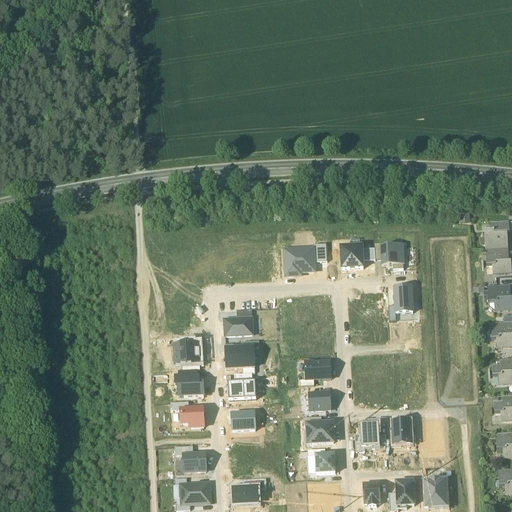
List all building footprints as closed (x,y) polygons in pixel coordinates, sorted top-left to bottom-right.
[(485,234),(485,246),(506,245),(508,244),(508,236),(510,236),(509,226),(492,227),(493,234),(485,234)] [(351,241),(351,249),(361,248),(360,240),(351,241)] [(313,247),(313,251),(314,265),(327,264),(326,246),(313,247)] [(381,268),(392,267),(403,267),(404,266),(403,246),(380,247),(381,261),(381,268)] [(363,270),(363,263),(362,251),(362,248),(361,248),(351,249),(340,250),(341,272),(363,270)] [(315,274),(314,265),(313,251),(284,252),(286,278),(293,278),(293,275),(301,274),(315,274)] [(375,263),(375,262),(374,251),(362,251),(363,263),(375,263)] [(222,257),(223,274),(231,274),(231,256),(222,256),(222,257)] [(495,269),(495,274),(511,273),(511,271),(511,265),(510,265),(509,256),(507,256),(494,257),(486,257),(487,269),(495,269)] [(223,274),(222,257),(202,258),(203,282),(224,281),(223,274)] [(394,290),(395,307),(395,316),(413,315),(411,289),(394,290)] [(380,290),(366,291),(368,313),(382,313),(382,311),(381,299),(380,290)] [(354,314),(368,313),(366,291),(353,292),(353,300),(354,312),(354,314)] [(488,305),(489,305),(496,305),(496,311),(511,310),(511,300),(510,301),(510,293),(508,293),(490,294),(487,294),(488,305)] [(488,305),(487,294),(483,294),(484,308),(494,312),(489,307),(489,305),(488,305)] [(302,322),(315,321),(328,321),(327,302),(301,304),(302,322)] [(193,309),(175,310),(174,310),(175,330),(194,329),(193,309)] [(237,313),(237,322),(252,321),(252,312),(237,313)] [(396,324),(413,323),(413,315),(395,316),(396,323),(396,324)] [(253,338),(252,321),(237,322),(224,322),(225,339),(253,338)] [(498,342),(499,348),(511,347),(511,329),(511,330),(491,331),(491,342),(498,342)] [(191,346),(174,347),(175,367),(181,367),(199,366),(199,361),(200,361),(200,351),(199,351),(198,346),(191,346)] [(255,370),(253,350),(243,351),(225,352),(227,372),(243,371),(255,370)] [(384,360),(370,361),(371,384),(385,383),(385,376),(384,364),(384,360)] [(304,364),(306,382),(313,382),(331,381),(330,365),(314,366),(313,364),(304,364)] [(501,380),(501,385),(511,384),(511,366),(500,367),(492,368),(493,380),(501,380)] [(182,373),(179,373),(179,379),(179,380),(189,379),(189,381),(197,381),(197,380),(197,372),(182,373)] [(234,377),(234,385),(253,384),(252,376),(243,377),(234,377)] [(189,381),(189,379),(179,380),(179,388),(177,388),(178,389),(178,399),(204,398),(203,387),(199,387),(199,380),(197,380),(197,381),(189,381)] [(255,384),(253,384),(234,385),(228,386),(228,403),(256,402),(255,384)] [(330,396),(307,397),(308,414),(331,413),(330,396)] [(502,417),(503,423),(511,422),(511,403),(502,404),(494,405),(495,417),(502,417)] [(171,414),(181,413),(189,413),(188,405),(170,406),(171,414)] [(203,412),(189,413),(181,413),(181,427),(190,427),(190,431),(204,430),(203,412)] [(255,415),(231,417),(232,434),(256,433),(255,415)] [(423,423),(424,441),(424,452),(429,452),(445,451),(444,422),(423,423)] [(410,424),(392,425),(394,448),(411,447),(410,424)] [(332,426),(322,427),(310,427),(311,446),(333,445),(332,426)] [(361,451),(380,450),(379,438),(379,426),(359,427),(360,437),(361,451)] [(511,434),(496,436),(496,442),(511,441),(511,434)] [(429,457),(429,452),(424,452),(424,441),(417,442),(418,458),(429,457)] [(505,452),(505,460),(511,459),(511,441),(496,442),(497,453),(505,452)] [(175,458),(183,458),(193,457),(193,449),(175,450),(175,458)] [(205,456),(193,457),(183,458),(184,475),(206,474),(205,456)] [(334,457),(315,458),(316,477),(335,476),(334,457)] [(176,476),(184,475),(183,458),(175,458),(176,476)] [(511,471),(498,473),(498,479),(511,478),(511,471)] [(507,490),(507,497),(511,496),(511,478),(498,479),(499,490),(507,490)] [(413,484),(396,485),(396,496),(397,509),(406,508),(414,508),(413,484)] [(425,496),(426,510),(446,509),(445,484),(425,485),(425,496)] [(209,486),(187,487),(181,488),(182,508),(190,507),(210,506),(209,486)] [(381,486),(363,487),(364,507),(369,507),(369,510),(377,509),(376,506),(380,506),(379,488),(381,488),(381,486)] [(337,489),(312,490),(314,509),(338,508),(337,489)] [(245,491),(233,491),(234,509),(254,508),(258,508),(257,491),(257,490),(245,491)] [(396,496),(389,496),(389,511),(397,511),(398,511),(397,511),(397,509),(396,496)]
